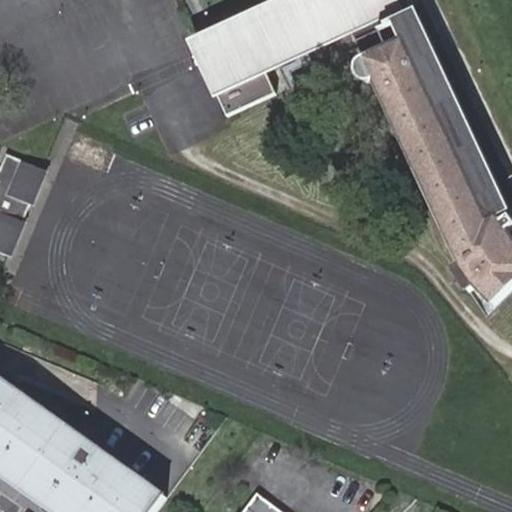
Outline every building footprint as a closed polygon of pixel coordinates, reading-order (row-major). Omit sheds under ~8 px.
[(307,0),(213,43),(197,50),(225,115),(276,92),(265,68),(353,28),(365,56),(358,65),(358,75),(366,83),(377,82),(462,268),(454,273),(467,294),(477,287),(492,306),(511,290),(511,252),(506,247),(393,0),(307,0)] [(0,171),(0,254),(5,257),(43,171),(9,156),(2,172),(0,171)] [(163,511),(166,508),(0,391),(0,474),(53,511),(163,511)] [(53,511),(0,474),(0,484),(39,511),(53,511)] [(278,511),(263,501),(253,511),(278,511)]
